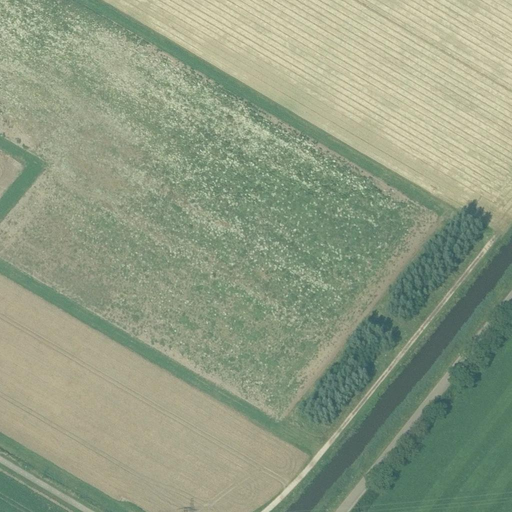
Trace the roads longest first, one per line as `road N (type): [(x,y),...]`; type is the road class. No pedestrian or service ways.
road 1 (track): [(264,511),(496,235)]
road 2 (tertiary): [(340,511),(511,296)]
